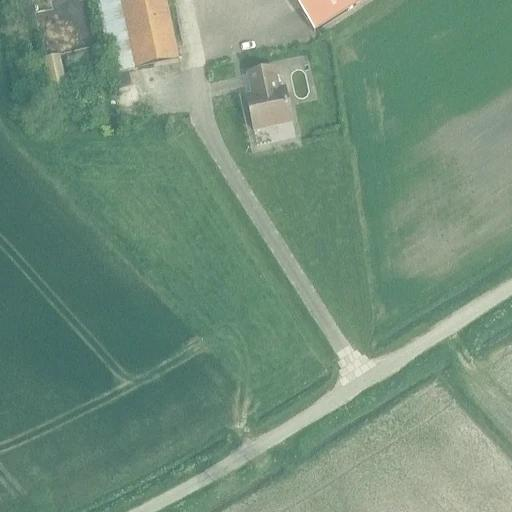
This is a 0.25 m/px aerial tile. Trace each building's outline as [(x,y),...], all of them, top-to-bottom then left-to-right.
[(93,0),(114,92),(132,88),(129,73),(178,63),(163,0),(93,0)] [(361,0),(292,0),(313,31),(361,0)] [(64,53),(70,80),(102,73),(96,46),(64,53)] [(42,59),(48,89),(66,85),(59,55),(42,59)] [(283,89),(277,90),(272,69),(247,74),(252,96),(245,97),(252,130),(291,122),(283,89)]
